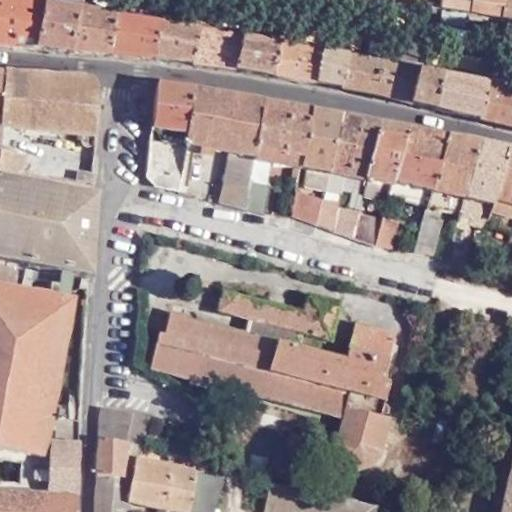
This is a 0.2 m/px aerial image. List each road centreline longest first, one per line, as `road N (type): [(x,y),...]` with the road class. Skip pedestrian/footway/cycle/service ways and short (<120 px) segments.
road 1 (tertiary): [(115,67),(511,140)]
road 2 (residential): [(106,192),(425,277)]
road 3 (residential): [(106,192),(82,511)]
road 4 (residential): [(214,0),(511,56)]
road 5 (residential): [(115,67),(106,192)]
